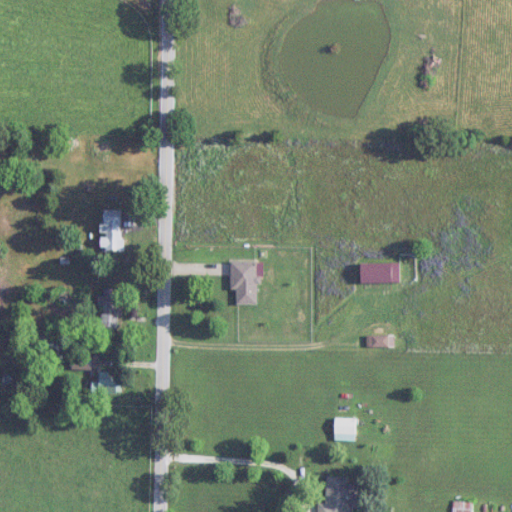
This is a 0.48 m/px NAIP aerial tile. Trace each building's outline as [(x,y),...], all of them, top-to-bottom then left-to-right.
[(112,152),(112,141),(94,141),(94,152),(112,152)] [(123,211),(102,211),(102,251),(123,251),(123,211)] [(232,291),(237,291),(237,305),(258,305),(258,262),(232,262),(232,291)] [(398,263),(368,263),(368,284),(398,284),(398,263)] [(102,328),(121,328),(121,290),(102,290),(102,328)] [(368,347),(394,347),(394,336),(368,336),(368,347)] [(92,356),(74,356),(74,369),(92,369),(92,356)] [(110,372),(99,372),(99,381),(93,381),(93,394),(123,394),(123,376),(110,376),(110,372)] [(356,440),(356,417),(335,417),(335,440),(356,440)] [(327,504),(319,504),(319,511),(350,511),(350,507),(361,507),(361,493),(352,493),(353,477),(327,477),(327,504)] [(454,511),(473,511),(473,502),(454,502),(454,511)]
